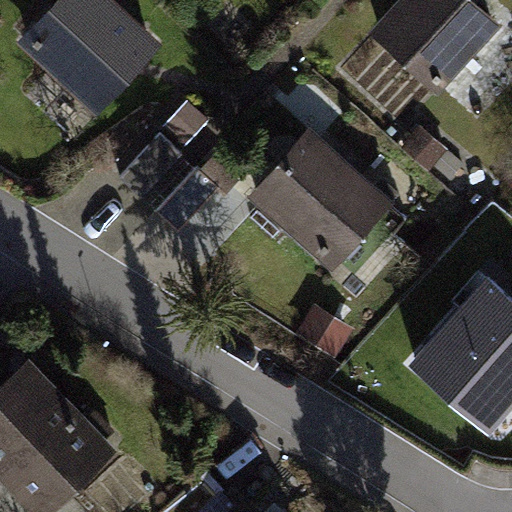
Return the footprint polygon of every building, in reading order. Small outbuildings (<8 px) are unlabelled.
[(106,0),(64,0),(29,39),(96,100),(151,40),(106,0)] [(403,0),(379,26),(439,81),(493,23),(468,0),(403,0)] [(168,124),(185,140),(205,119),(188,103),(168,124)] [(405,145),(428,165),(444,146),(421,127),(405,145)] [(120,175),(142,195),(182,151),(159,131),(120,175)] [(310,132),(257,193),(325,252),(378,191),(310,132)] [(157,209),(179,229),(218,186),(224,191),(236,178),(213,158),(202,169),(197,164),(157,209)] [(452,294),(412,342),(424,352),(431,345),(483,390),(511,356),(511,295),(489,276),(464,305),(452,294)] [(328,349),(345,323),(321,308),(304,334),(328,349)] [(0,491),(34,459),(60,486),(103,446),(30,370),(0,398),(0,491)] [(98,439),(111,426),(95,409),(82,422),(98,439)] [(200,511),(220,494),(200,472),(158,511),(200,511)] [(257,511),(244,499),(230,511),(257,511)]
